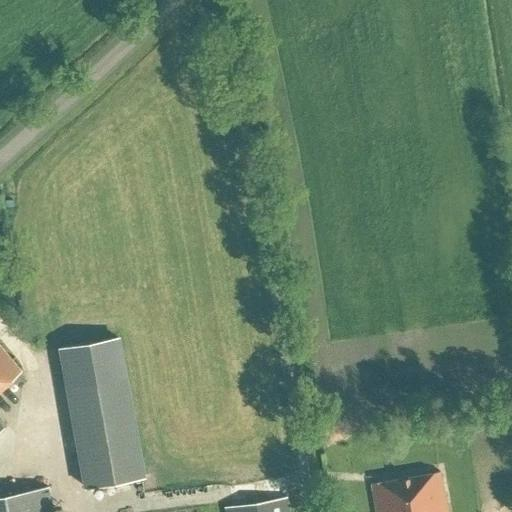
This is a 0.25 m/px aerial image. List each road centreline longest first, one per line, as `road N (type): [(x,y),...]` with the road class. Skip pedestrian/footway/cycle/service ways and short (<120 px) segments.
road 1 (tertiary): [(0,159),(172,0)]
road 2 (unknown): [(0,445),(36,419),(46,393),(39,369),(0,319)]
